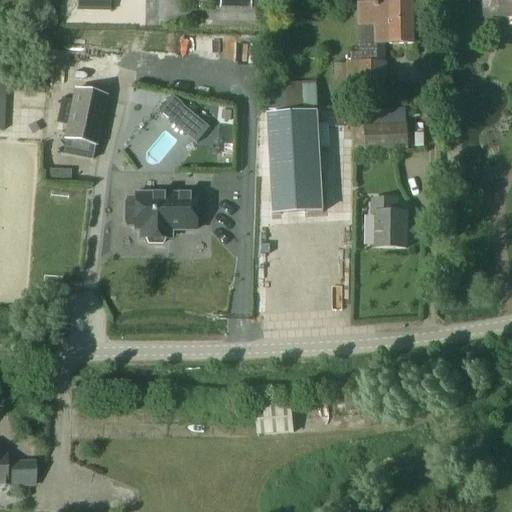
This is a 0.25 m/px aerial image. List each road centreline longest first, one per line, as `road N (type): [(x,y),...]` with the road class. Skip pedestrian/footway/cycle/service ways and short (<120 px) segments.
road 1 (unclassified): [(0,357),(360,345),(511,323)]
road 2 (unknown): [(72,354),(107,96)]
